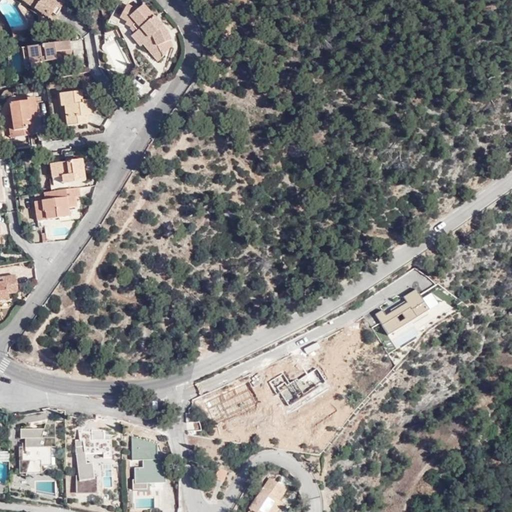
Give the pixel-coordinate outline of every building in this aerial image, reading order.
[(54,14),(59,7),(47,0),(18,0),(42,15),(46,9),(51,12),(54,14)] [(163,28),(156,20),(151,25),(146,20),(152,15),(142,3),(137,6),(133,5),(131,8),(124,5),(117,17),(123,21),(122,24),(127,26),(126,27),(131,32),(128,35),(138,46),(141,43),(146,50),(154,45),(162,55),(166,44),(164,40),(167,37),(163,28)] [(46,18),(51,12),(46,9),(42,15),(46,18)] [(151,25),(156,20),(152,15),(146,20),(151,25)] [(9,37),(25,34),(23,28),(8,31),(9,37)] [(69,42),(21,49),(25,70),(61,64),(59,52),(70,51),(69,42)] [(155,61),(162,55),(154,45),(146,50),(155,61)] [(68,115),(64,116),(65,126),(85,122),(84,114),(90,113),(88,98),(80,99),(78,91),(56,94),(58,106),(62,106),(66,105),(68,115)] [(8,114),(11,138),(25,136),(22,122),(28,121),(27,117),(34,116),(30,98),(22,99),(23,102),(6,104),(8,114)] [(66,175),(67,183),(83,181),(79,159),(47,164),(49,177),(61,176),(66,175)] [(79,196),(78,186),(43,192),(45,201),(42,201),(43,212),(46,212),(47,220),(69,216),(68,207),(75,207),(74,196),(79,196)] [(43,212),(42,201),(35,202),(37,221),(47,220),(46,212),(43,212)] [(0,300),(7,300),(6,294),(13,293),(15,290),(13,276),(0,278),(0,300)] [(416,288),(373,312),(389,337),(429,312),(416,288)] [(57,446),(56,423),(46,423),(45,429),(45,432),(37,432),(37,429),(22,429),(22,438),(26,438),(26,447),(20,446),(21,471),(27,472),(27,470),(43,470),(43,464),(53,464),(52,446),(57,446)] [(78,429),(79,439),(79,440),(83,440),(83,446),(74,446),(75,453),(76,453),(77,474),(75,474),(75,491),(97,491),(96,473),(93,473),(92,461),(86,461),(85,451),(103,450),(103,456),(111,456),(111,437),(103,437),(103,428),(91,428),(91,431),(78,429)] [(156,458),(156,443),(130,434),(131,459),(142,459),(142,466),(133,467),(134,478),(131,479),(131,488),(146,488),(146,479),(165,479),(162,465),(159,458),(156,458)] [(224,482),(224,481),(228,471),(219,468),(215,479),(224,482)] [(292,482),(282,476),(277,483),(286,488),(287,489),(292,482)] [(250,509),(250,510),(253,511),(274,511),(277,509),(279,510),(284,503),(280,501),(276,498),(278,496),(281,497),(286,488),(277,483),(270,478),(250,509)] [(287,489),(286,488),(281,497),(278,496),(276,498),(280,501),(287,489)]
